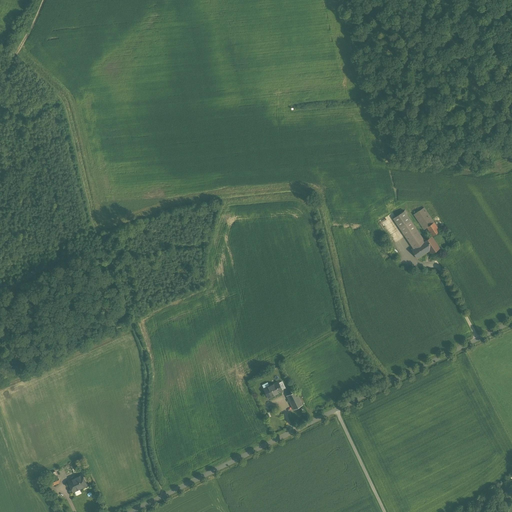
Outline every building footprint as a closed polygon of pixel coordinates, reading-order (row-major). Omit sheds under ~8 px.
[(390,201),(388,201),(386,202),(384,204),(384,206),(384,209),(385,210),(387,212),(389,212),(391,212),(393,211),(395,209),(395,207),(395,205),(394,203),(392,201),(390,201)] [(423,208),(414,214),(424,229),(427,227),(433,235),(439,231),(423,208)] [(400,227),(410,220),(404,211),(393,218),(399,227),(400,227)] [(400,227),(413,248),(424,241),(410,220),(400,227)] [(413,248),(411,249),(417,258),(429,250),(431,253),(439,248),(431,236),(424,241),(413,248)] [(278,382),(264,389),(268,398),(273,396),(273,395),(282,390),(278,382)] [(296,391),(287,396),(293,409),(302,405),(296,391)] [(83,473),(68,480),(72,490),(88,483),(83,473)] [(58,474),(51,477),(53,483),(61,480),(58,474)]
